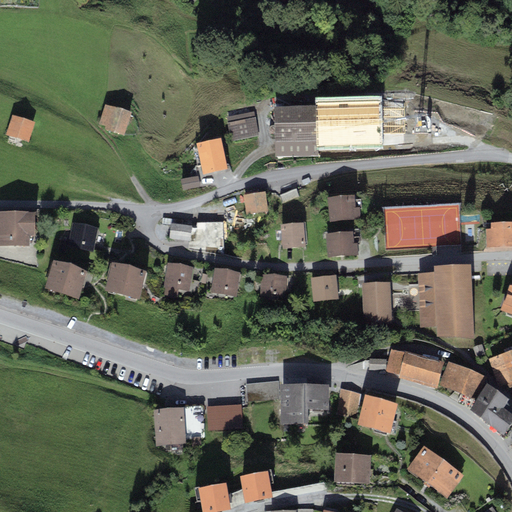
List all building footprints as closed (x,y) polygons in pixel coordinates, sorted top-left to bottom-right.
[(131,112),(105,104),(99,123),(106,125),(104,129),(124,135),(131,112)] [(319,105),(274,106),(275,157),(329,155),(329,136),(320,136),(320,132),(326,132),(325,110),(319,110),(319,105)] [(254,117),(227,122),(231,141),(258,136),(254,117)] [(35,126),(12,119),(6,137),(29,145),(35,126)] [(227,169),(220,138),(196,143),(203,174),(227,169)] [(198,175),(181,179),(183,190),(200,186),(198,175)] [(298,196),(296,189),(280,195),(283,202),(298,196)] [(263,195),(243,199),(246,218),(266,214),(263,195)] [(354,195),(327,197),(329,221),(360,219),(359,207),(355,207),(354,195)] [(34,211),(0,210),(0,245),(29,246),(29,235),(34,235),(34,211)] [(511,221),(491,223),(491,229),(485,229),(486,247),(511,246),(511,221)] [(98,227),(72,222),(68,247),(93,251),(98,227)] [(303,222),(280,224),(282,248),(305,246),(303,222)] [(192,230),(171,227),(169,242),(190,245),(192,230)] [(352,231),(327,233),(328,257),(358,255),(357,243),(353,243),(352,231)] [(71,262),(53,260),(44,288),(79,299),(88,271),(71,262)] [(129,264),(112,261),(104,290),(138,298),(146,270),(129,264)] [(181,263),(167,263),(163,287),(165,288),(164,294),(177,297),(178,289),(189,291),(193,267),(181,263)] [(434,272),(417,272),(420,328),(437,327),(437,338),(474,337),(471,264),(433,265),(434,272)] [(227,268),(215,268),(211,292),(237,296),(240,272),(227,268)] [(274,273),(261,275),(260,299),(286,300),(287,276),(274,273)] [(336,275),(311,278),(314,301),(338,299),(336,275)] [(390,281),(362,283),(364,324),(392,322),(390,281)] [(511,284),(509,284),(501,309),(511,314),(511,284)] [(444,361),(405,351),(404,352),(391,349),(385,371),(398,375),(397,378),(437,388),(444,361)] [(511,350),(489,358),(498,386),(506,383),(508,388),(511,386),(511,350)] [(385,359),(369,358),(369,369),(385,369),(385,359)] [(484,376),(449,362),(440,385),(475,399),(484,376)] [(275,381),(236,385),(238,403),(277,399),(275,381)] [(329,383),(280,384),(280,422),(308,422),(308,409),(329,409),(329,383)] [(507,398),(487,384),(469,409),(503,434),(511,421),(511,412),(502,406),(507,398)] [(360,393),(340,390),(337,413),(356,416),(360,393)] [(397,403),(365,395),(357,424),(389,432),(397,403)] [(237,399),(224,400),(226,418),(238,417),(237,399)] [(183,407),(153,410),(156,446),(186,444),(183,407)] [(463,475),(424,446),(407,469),(446,498),(463,475)] [(371,455),(335,453),(334,481),(369,483),(371,455)] [(268,471),(240,475),(245,502),(273,498),(268,471)] [(225,482),(199,487),(203,511),(215,511),(230,509),(225,482)]
